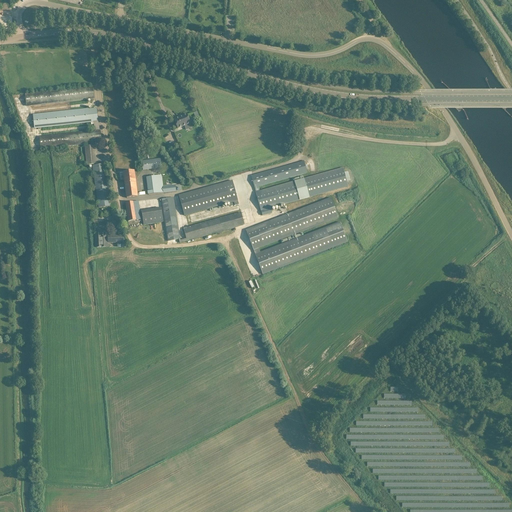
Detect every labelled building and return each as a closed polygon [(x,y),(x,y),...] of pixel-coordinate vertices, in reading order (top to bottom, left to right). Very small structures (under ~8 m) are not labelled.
[(27,106),(94,99),(93,87),(25,94),(27,106)] [(34,128),(98,121),(97,109),(33,115),(34,128)] [(174,119),(176,124),(178,129),(190,123),(187,114),(174,119)] [(41,149),(102,143),(100,131),(39,137),(41,149)] [(85,146),(87,165),(94,164),(92,145),(85,146)] [(143,170),(161,168),(160,159),(142,162),(143,170)] [(251,177),(255,188),(255,191),(260,190),(259,187),(307,173),(304,161),(251,177)] [(110,206),(108,199),(110,199),(105,164),(92,166),(99,208),(110,206)] [(256,192),(262,216),(268,214),(267,209),(348,187),(342,168),(256,192)] [(137,196),(134,171),(123,172),(127,198),(137,196)] [(161,175),(146,177),(149,195),(158,194),(163,193),(161,176),(161,175)] [(166,176),(161,176),(163,193),(176,191),(175,185),(167,186),(166,176)] [(232,181),(179,196),(184,216),(189,215),(197,213),(230,204),(230,207),(233,206),(232,203),(234,202),(235,206),(239,205),(232,181)] [(161,199),(165,228),(168,243),(175,242),(175,240),(179,240),(180,243),(244,225),(241,212),(183,228),(186,239),(180,241),(180,239),(174,197),(161,199)] [(330,198),(246,230),(254,250),(258,249),(338,218),(331,201),(330,198)] [(128,222),(133,221),(141,220),(138,201),(125,203),(128,222)] [(141,211),(143,219),(144,225),(163,222),(161,208),(141,211)] [(260,253),(255,254),(263,275),(268,273),(347,242),(340,222),(260,253)] [(102,234),(95,234),(96,248),(108,247),(108,243),(122,243),(122,236),(108,236),(108,238),(106,238),(106,237),(102,237),(102,234)]
